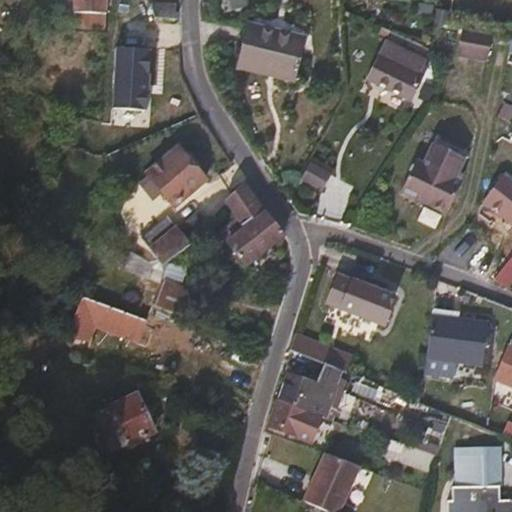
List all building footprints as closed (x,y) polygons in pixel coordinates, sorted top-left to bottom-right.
[(107,0),(73,0),(73,14),(82,15),(82,30),(106,30),(107,0)] [(177,5),(150,4),(155,20),(177,21),(177,5)] [(306,44),(246,30),(237,70),(297,84),(306,44)] [(491,36),(462,30),(457,55),(487,61),(491,36)] [(425,64),(384,45),(366,81),(411,103),(422,80),(419,79),(425,64)] [(15,90),(1,83),(0,86),(0,104),(4,106),(9,96),(11,97),(15,90)] [(473,157),(433,137),(413,177),(421,181),(412,200),(426,207),(429,203),(435,206),(441,194),(450,198),(455,195),(473,157)] [(178,151),(148,176),(163,195),(175,208),(204,183),(178,151)] [(159,199),(163,195),(148,176),(143,180),(159,199)] [(282,238),(243,184),(226,204),(245,231),(228,245),(246,267),(282,238)] [(143,242),(155,258),(163,267),(176,257),(176,255),(192,242),(208,224),(200,215),(179,232),(170,221),(143,242)] [(43,224),(29,219),(20,243),(41,252),(41,254),(78,268),(83,254),(48,240),(51,232),(41,228),(43,224)] [(470,265),(494,282),(511,258),(499,250),(496,254),(485,245),(470,265)] [(163,267),(155,258),(148,279),(142,278),(137,289),(123,285),(113,311),(144,323),(152,303),(164,269),(163,267)] [(511,258),(494,282),(499,286),(509,290),(511,285),(511,258)] [(164,269),(152,303),(154,304),(161,286),(166,288),(172,272),(164,269)] [(396,300),(337,277),(326,307),(385,329),(396,300)] [(195,315),(167,302),(164,309),(192,322),(195,315)] [(489,323),(432,316),(425,362),(482,369),(489,323)] [(326,367),(336,371),(341,357),(322,350),(323,347),(295,336),(290,352),(326,367)] [(511,348),(508,347),(493,383),(511,390),(511,348)] [(340,373),(336,371),(326,367),(321,383),(335,389),(340,373)] [(287,376),(279,402),(320,417),(322,412),(313,408),(319,389),(287,376)] [(382,390),(353,378),(348,392),(376,402),(382,390)] [(422,382),(415,381),(412,402),(419,405),(422,382)] [(153,433),(137,397),(97,416),(113,452),(153,433)] [(320,417),(279,402),(270,429),(311,445),(320,417)] [(435,459),(389,443),(385,459),(429,475),(435,459)] [(511,511),(511,502),(499,502),(499,451),(470,451),(470,489),(453,489),(452,503),(447,503),(447,511),(511,511)] [(305,503),(324,511),(341,511),(360,469),(325,456),(305,503)]
